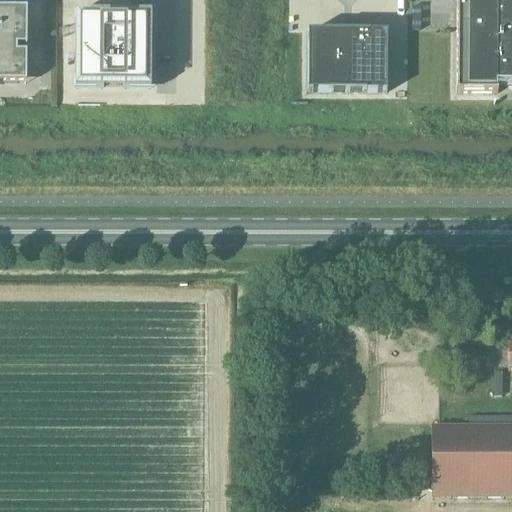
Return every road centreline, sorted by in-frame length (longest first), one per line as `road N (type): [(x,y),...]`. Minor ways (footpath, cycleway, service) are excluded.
road 1 (primary): [(0,239),(511,240)]
road 2 (primary): [(511,225),(0,225)]
